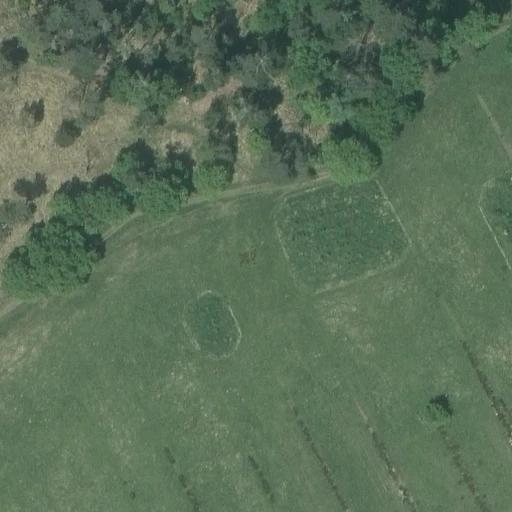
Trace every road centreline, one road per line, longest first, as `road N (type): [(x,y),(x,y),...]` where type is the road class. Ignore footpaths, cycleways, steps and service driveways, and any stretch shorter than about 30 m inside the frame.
road 1 (track): [(410,97),(376,146),(333,179),(137,229),(0,323)]
road 2 (track): [(511,30),(481,23),(410,97)]
